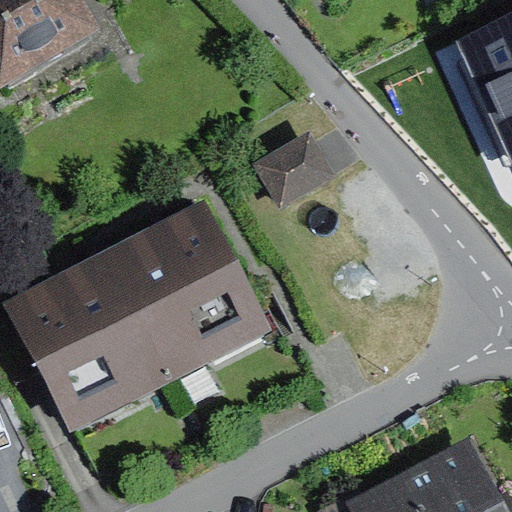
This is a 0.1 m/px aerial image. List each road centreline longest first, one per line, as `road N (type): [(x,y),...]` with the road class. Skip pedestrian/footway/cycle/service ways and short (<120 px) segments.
road 1 (residential): [(255,0),(511,303)]
road 2 (residential): [(511,342),(177,511)]
